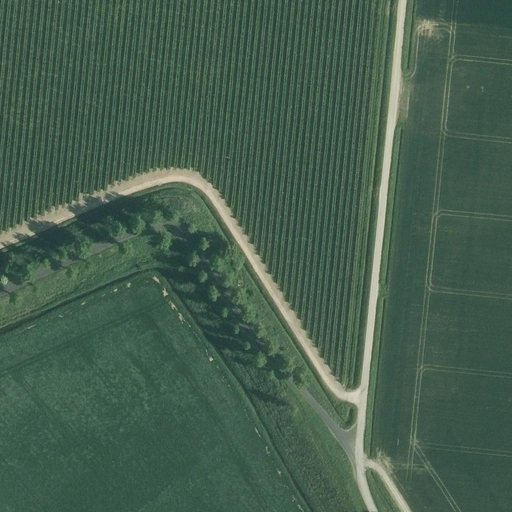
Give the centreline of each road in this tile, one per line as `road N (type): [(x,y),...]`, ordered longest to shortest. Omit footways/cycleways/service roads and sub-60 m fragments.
road 1 (unclassified): [(0,290),(148,228),(171,227),(187,237),(258,346),(316,403),(359,463)]
road 2 (tertiary): [(359,463),(404,0)]
